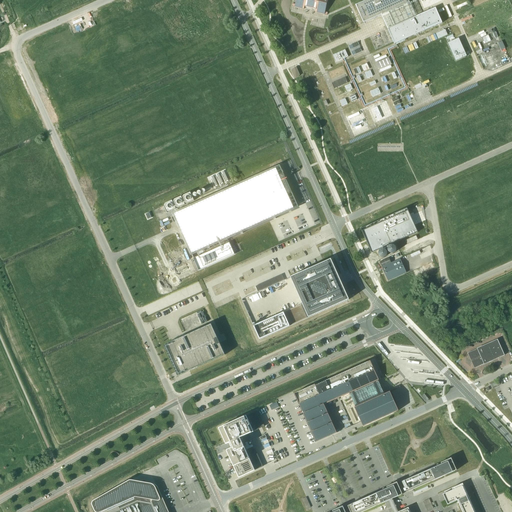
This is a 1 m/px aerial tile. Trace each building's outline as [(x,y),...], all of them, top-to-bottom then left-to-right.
[(296,0),(295,7),(304,9),(304,7),(316,10),(315,12),(325,14),(328,0),(296,0)] [(366,0),(356,5),(364,23),(382,14),(410,2),(408,0),(366,0)] [(416,16),(410,2),(382,14),(388,29),(416,16)] [(436,8),(416,16),(388,29),(394,42),(395,44),(402,41),(403,40),(415,35),(419,33),(423,32),(423,31),(442,23),(441,20),(436,8)] [(445,29),(436,34),(438,39),(448,35),(445,29)] [(467,56),(459,38),(447,43),(455,61),(467,56)] [(358,43),(349,46),(353,56),(362,52),(358,43)] [(345,49),(333,55),(336,62),(348,57),(345,49)] [(389,57),(376,63),(379,70),(392,64),(389,57)] [(367,63),(361,66),(364,71),(369,69),(367,63)] [(346,77),(332,83),(334,89),(348,83),(346,77)] [(378,88),(370,92),(373,97),(381,93),(378,88)] [(347,113),(353,111),(350,105),(344,107),(347,113)] [(174,214),(199,270),(235,254),(227,238),(294,208),(276,168),(174,214)] [(184,195),(188,203),(195,200),(191,192),(184,195)] [(179,208),(186,204),(182,196),(175,200),(179,208)] [(170,212),(177,209),(173,200),(166,203),(170,212)] [(407,207),(361,228),(372,253),(418,232),(413,222),(411,218),(412,218),(407,207)] [(389,258),(380,262),(388,281),(406,272),(400,259),(391,263),(389,258)] [(291,277),(309,317),(349,300),(331,259),(291,277)] [(282,274),(256,286),(258,292),(284,280),(282,274)] [(284,312),(256,325),(255,323),(253,324),(260,339),(290,326),(284,312)] [(189,369),(189,371),(225,355),(212,324),(172,342),(173,343),(166,346),(171,357),(179,374),(183,372),(189,369)] [(474,368),(504,355),(505,355),(498,340),(497,339),(497,340),(468,353),(474,368)] [(315,384),(295,393),(316,442),(337,433),(324,404),(350,393),(356,407),(355,407),(361,422),(363,426),(394,413),(399,410),(390,391),(385,393),(384,394),(382,388),(383,388),(382,385),(381,386),(378,380),(379,380),(373,365),(370,361),(316,385),(315,384)] [(245,416),(219,428),(225,441),(225,442),(226,444),(230,442),(232,447),(227,450),(227,451),(237,473),(237,474),(239,477),(239,478),(253,471),(263,466),(255,449),(247,453),(246,450),(253,446),(252,444),(245,448),(240,437),(265,426),(258,411),(245,417),(245,416)] [(441,462),(441,463),(442,464),(439,465),(439,466),(438,467),(437,466),(429,470),(411,478),(402,481),(404,486),(407,492),(412,490),(457,470),(451,458),(441,462)] [(175,473),(181,471),(178,462),(172,464),(175,473)] [(181,472),(176,474),(181,488),(186,486),(181,472)] [(92,502),(91,504),(91,505),(93,510),(94,511),(95,511),(94,511),(167,511),(162,500),(157,488),(157,487),(156,486),(156,485),(155,485),(154,484),(153,484),(150,483),(149,483),(137,481),(134,481),(130,480),(129,480),(128,480),(127,480),(93,500),(92,501),(92,502)] [(394,511),(396,511),(391,499),(393,498),(403,494),(397,482),(387,486),(387,487),(388,488),(385,489),(385,490),(384,491),(383,490),(375,494),(348,506),(350,510),(350,511),(362,511),(387,501),(389,500),(394,511)] [(475,511),(469,498),(468,497),(469,497),(463,483),(452,488),(453,490),(443,494),(448,504),(458,500),(458,502),(459,501),(459,503),(462,511),(475,511)] [(306,496),(301,498),(306,508),(311,506),(306,496)] [(428,511),(433,508),(429,499),(423,501),(428,511)]
